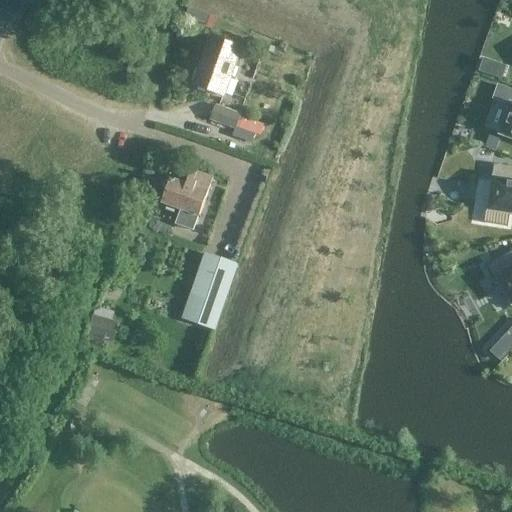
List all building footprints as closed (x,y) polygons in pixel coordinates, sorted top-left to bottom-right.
[(192,85),(225,97),(242,48),(210,37),(192,85)] [(498,63),(494,77),(502,79),(506,66),(498,63)] [(511,103),(510,103),(499,135),(511,140),(511,103)] [(235,129),(240,115),(215,106),(210,120),(235,129)] [(494,181),(491,209),(511,212),(511,167),(495,165),(492,181),(494,181)] [(161,203),(199,216),(213,178),(189,169),(184,183),(170,178),(161,203)] [(511,252),(489,266),(497,280),(499,278),(511,301),(511,252)] [(205,254),(183,318),(214,328),(214,329),(237,265),(205,254)] [(84,336),(111,343),(117,323),(111,321),(113,312),(93,306),(84,336)] [(511,327),(490,352),(501,361),(511,348),(511,327)]
